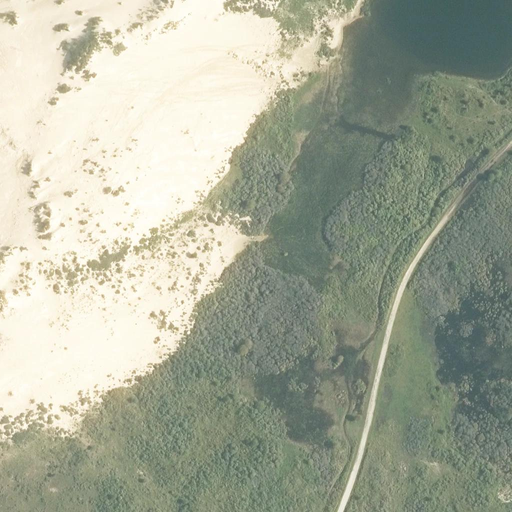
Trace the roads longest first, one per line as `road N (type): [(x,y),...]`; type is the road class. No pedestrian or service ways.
road 1 (unknown): [(325,511),(351,452),(342,430),(347,377),(376,331),(389,259),(450,185),(511,128)]
road 2 (track): [(511,144),(410,264),(338,511)]
